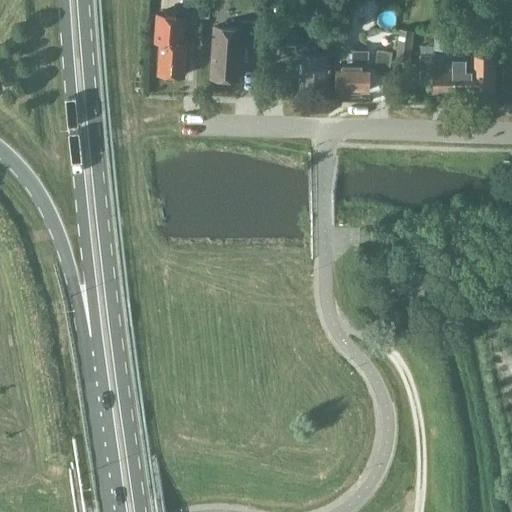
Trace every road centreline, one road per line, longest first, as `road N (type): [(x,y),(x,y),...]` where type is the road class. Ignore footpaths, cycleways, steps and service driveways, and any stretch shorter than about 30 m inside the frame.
road 1 (primary): [(139,511),(82,0)]
road 2 (primary): [(63,0),(95,337)]
road 3 (unclassified): [(511,135),(184,124)]
road 4 (primary): [(0,150),(60,239),(95,337)]
road 5 (primary): [(95,337),(120,511)]
